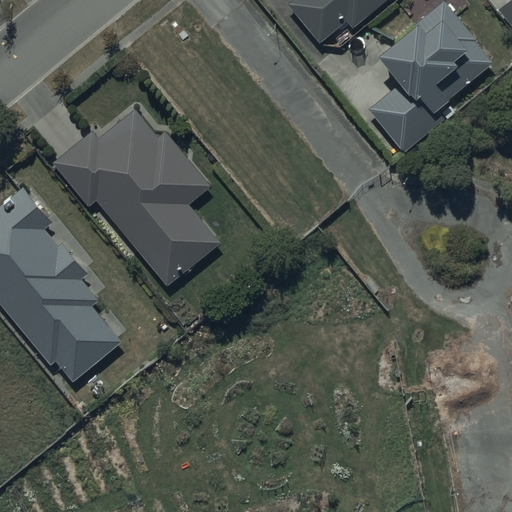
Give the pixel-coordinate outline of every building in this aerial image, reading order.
[(352,27),(383,0),(288,0),(287,1),(319,40),(345,18),(352,27)] [(492,61),(443,0),(442,0),(378,51),(401,80),(368,107),(403,151),(444,118),(435,107),(492,61)] [(511,0),(508,0),(498,9),(511,25),(511,0)] [(90,127),(51,159),(89,205),(97,198),(166,283),(219,240),(188,202),(211,183),(166,128),(158,135),(135,107),(98,137),(90,127)] [(0,302),(49,363),(55,358),(72,379),(121,339),(91,302),(97,296),(80,274),(86,270),(63,241),(59,244),(44,226),(52,219),(24,185),(0,203),(0,302)]
